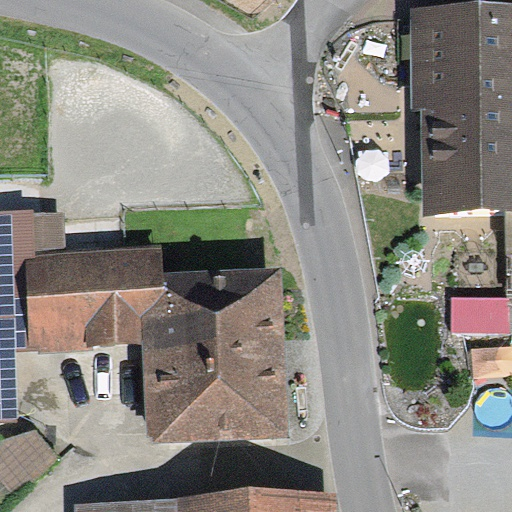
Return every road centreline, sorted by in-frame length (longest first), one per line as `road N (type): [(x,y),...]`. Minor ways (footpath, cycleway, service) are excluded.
road 1 (tertiary): [(369,511),(328,242),(299,157),(253,94)]
road 2 (tertiary): [(253,94),(164,32),(67,0)]
